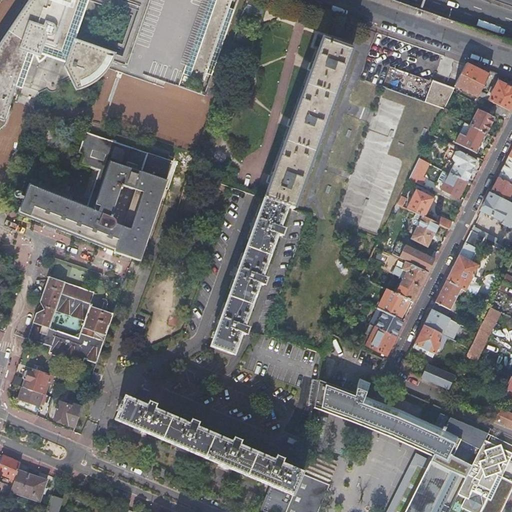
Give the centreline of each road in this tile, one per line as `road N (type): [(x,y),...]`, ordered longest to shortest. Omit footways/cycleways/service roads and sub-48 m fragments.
road 1 (residential): [(511,436),(392,380),(389,371),(511,125)]
road 2 (tertiary): [(341,0),(511,58)]
road 3 (residential): [(218,511),(76,452)]
road 4 (residential): [(71,463),(186,511)]
road 5 (residential): [(3,356),(42,238)]
